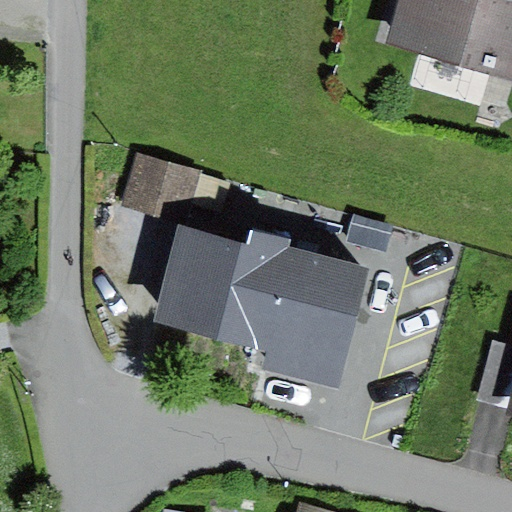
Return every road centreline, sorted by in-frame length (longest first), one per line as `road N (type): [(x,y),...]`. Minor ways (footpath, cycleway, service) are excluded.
road 1 (unclassified): [(511,502),(62,378)]
road 2 (residential): [(62,378),(73,0)]
road 3 (residential): [(62,511),(62,378)]
